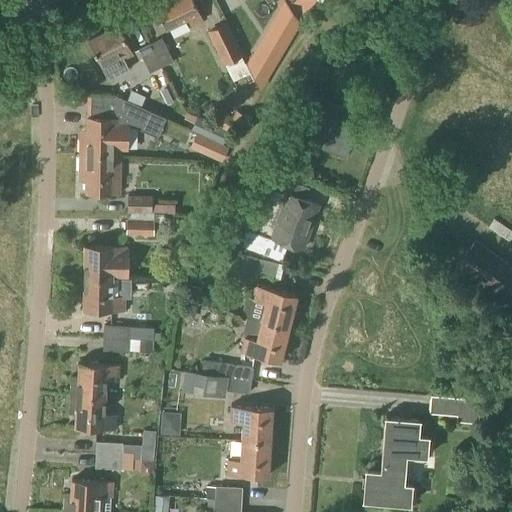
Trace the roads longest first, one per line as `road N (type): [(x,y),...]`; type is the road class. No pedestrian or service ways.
road 1 (unclassified): [(299,511),(309,381),(324,325),(446,0)]
road 2 (unclassified): [(27,511),(51,119),(43,52),(26,11)]
